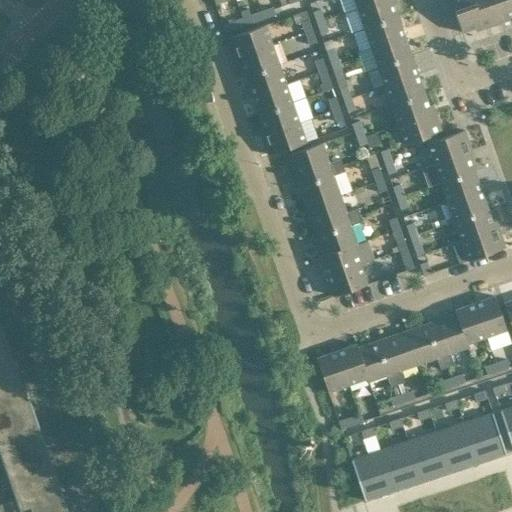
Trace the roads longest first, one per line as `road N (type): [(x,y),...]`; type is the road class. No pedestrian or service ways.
road 1 (residential): [(511,264),(326,329),(307,324),(188,0)]
road 2 (residential): [(511,67),(462,77),(431,0)]
